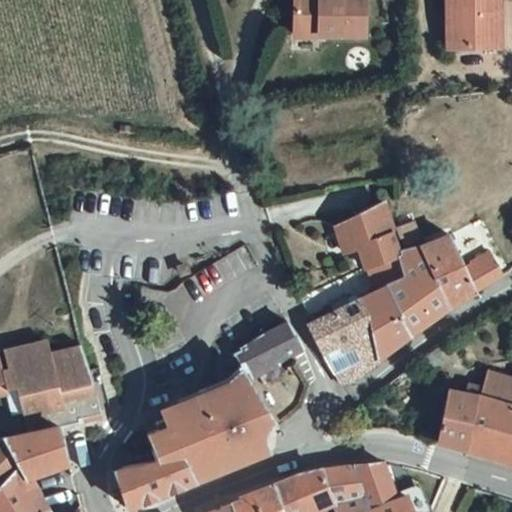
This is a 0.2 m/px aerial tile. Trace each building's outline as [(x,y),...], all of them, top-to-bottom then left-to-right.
[(369,0),(297,0),(296,31),(368,33),(369,0)] [(503,0),(450,0),(451,47),(503,47),(503,0)] [(396,258),(383,206),(383,205),(337,228),(343,254),(358,249),(363,270),(366,268),(396,258)] [(466,261),(448,232),(418,251),(451,307),(502,275),(490,248),(466,261)] [(395,279),(386,285),(410,335),(435,317),(451,307),(418,251),(398,258),(404,276),(395,279)] [(404,276),(398,258),(366,268),(376,292),(386,285),(395,279),(404,276)] [(379,359),(410,335),(386,285),(376,292),(359,297),(379,359)] [(365,369),(379,359),(359,297),(309,324),(324,352),(352,342),(365,369)] [(302,345),(289,323),(264,335),(238,347),(248,368),(249,370),(293,349),(302,345)] [(232,337),(238,347),(264,335),(260,326),(232,337)] [(60,425),(103,415),(96,382),(83,345),(82,341),(50,349),(49,346),(8,356),(14,376),(8,377),(4,362),(0,362),(0,395),(2,397),(4,390),(19,386),(21,394),(17,395),(24,423),(29,422),(30,431),(13,435),(13,429),(4,430),(5,437),(0,437),(0,511),(34,511),(49,509),(54,506),(33,475),(69,461),(60,425)] [(242,373),(266,425),(272,422),(263,400),(249,370),(248,368),(242,373)] [(480,396),(511,405),(511,376),(486,369),(480,396)] [(158,429),(146,433),(160,456),(180,447),(194,478),(217,469),(216,463),(262,446),(263,437),(265,429),(266,425),(242,373),(221,391),(153,415),(158,429)] [(447,386),(443,408),(436,440),(466,449),(476,395),(447,386)] [(511,405),(480,396),(476,395),(466,449),(511,462),(511,405)] [(180,447),(160,456),(116,469),(128,506),(194,478),(180,447)] [(356,511),(411,511),(409,506),(419,503),(415,491),(411,492),(404,479),(389,484),(381,461),(351,464),(370,507),(356,511)] [(332,504),(335,511),(356,511),(370,507),(351,464),(313,470),(293,475),(274,483),(274,485),(284,511),(310,511),(321,508),(332,504)] [(233,502),(237,511),(284,511),(274,485),(233,502)] [(237,511),(233,502),(206,511),(237,511)]
